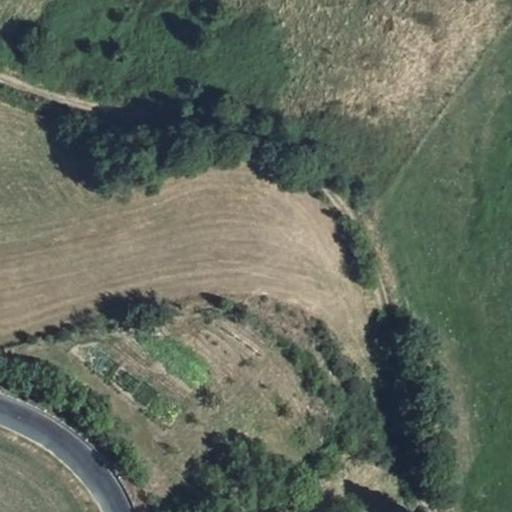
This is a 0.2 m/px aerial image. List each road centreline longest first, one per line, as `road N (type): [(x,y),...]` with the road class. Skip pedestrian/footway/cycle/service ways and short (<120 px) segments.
road 1 (track): [(0,81),(79,108),(263,145),(298,163),(355,233),(380,286),(432,511)]
road 2 (secondary): [(113,511),(75,460),(0,417)]
